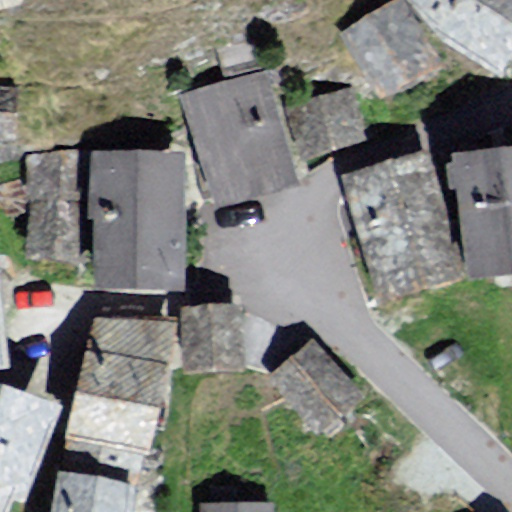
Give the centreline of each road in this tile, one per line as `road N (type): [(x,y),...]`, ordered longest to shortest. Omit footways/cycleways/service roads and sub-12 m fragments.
road 1 (residential): [(511,483),(338,326),(295,262)]
road 2 (residential): [(295,262),(294,212),(333,174),(511,99)]
road 3 (residential): [(295,262),(170,298),(30,310)]
